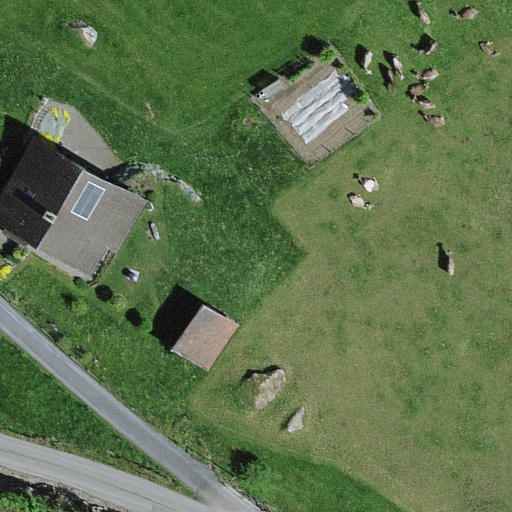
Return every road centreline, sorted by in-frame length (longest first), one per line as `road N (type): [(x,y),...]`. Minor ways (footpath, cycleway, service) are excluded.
road 1 (track): [(240,511),(0,307)]
road 2 (residential): [(183,511),(0,448)]
